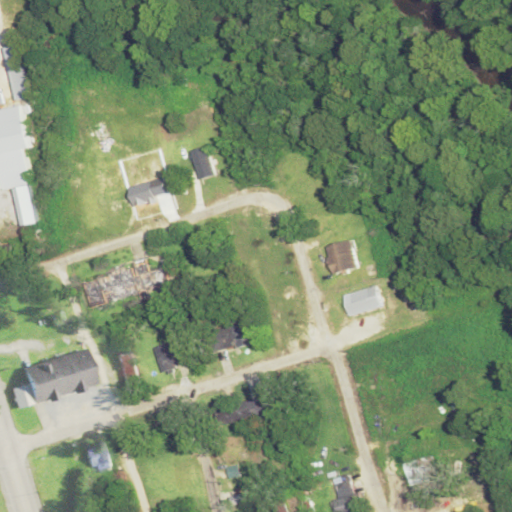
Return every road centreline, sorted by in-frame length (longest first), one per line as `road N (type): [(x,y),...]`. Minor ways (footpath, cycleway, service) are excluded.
road 1 (residential): [(0,445),(381,322)]
road 2 (residential): [(385,511),(292,221),(268,191)]
road 3 (residential): [(0,275),(268,191)]
road 4 (residential): [(110,411),(60,256)]
road 5 (residential): [(187,388),(219,511)]
